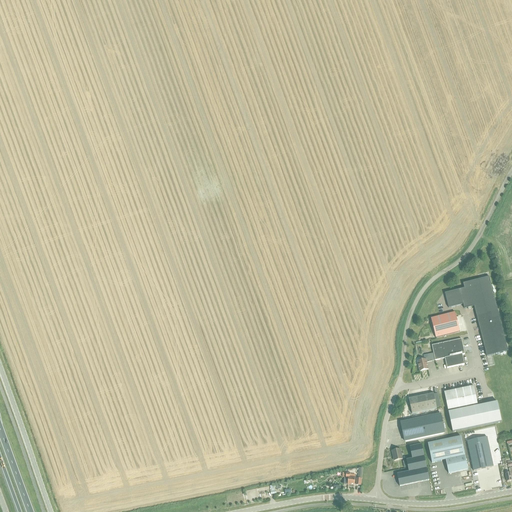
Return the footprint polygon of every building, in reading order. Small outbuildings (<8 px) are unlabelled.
[(464,288),(445,293),(448,308),(463,304),(464,309),(468,308),(469,308),(471,308),(470,307),(474,306),(487,356),(508,351),(489,277),(463,283),(464,288)] [(455,312),(431,318),(436,338),(460,332),(455,312)] [(432,354),(432,356),(434,355),(435,361),(445,358),(447,368),(464,364),(462,355),(465,354),(461,339),(432,346),(433,353),(432,354)] [(432,356),(432,354),(423,356),(424,360),(417,361),(420,371),(428,369),(427,362),(432,361),(430,356),(432,356)] [(473,386),(444,392),(452,432),(501,422),(497,402),(478,406),(473,386)] [(433,394),(409,399),(412,414),(437,409),(433,394)] [(440,414),(401,422),(405,442),(444,433),(440,414)] [(467,469),(460,437),(428,444),(432,462),(445,459),(448,474),(467,469)] [(487,437),(467,441),(473,471),(493,467),(487,437)] [(429,480),(422,445),(410,447),(412,459),(406,460),(407,464),(409,472),(397,475),(400,487),(429,480)] [(402,459),(400,449),(392,451),(394,461),(402,459)] [(343,473),(342,478),(344,478),(344,484),(348,485),(351,486),(351,487),(354,487),(354,486),(355,486),(355,478),(356,474),(350,474),(350,473),(346,473),(343,473)]
